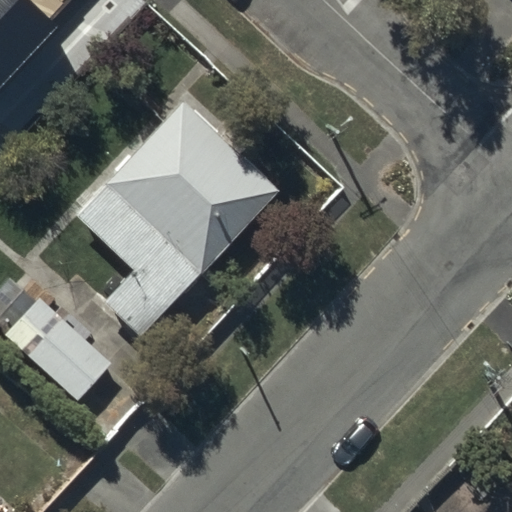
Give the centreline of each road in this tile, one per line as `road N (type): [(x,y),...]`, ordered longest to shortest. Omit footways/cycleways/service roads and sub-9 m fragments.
road 1 (residential): [(511,206),(229,511)]
road 2 (residential): [(323,0),(511,172)]
